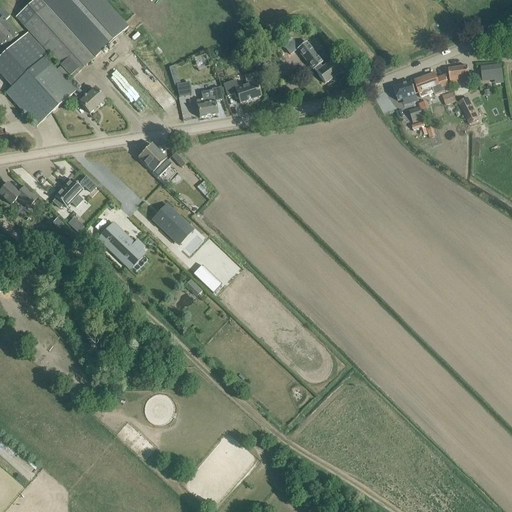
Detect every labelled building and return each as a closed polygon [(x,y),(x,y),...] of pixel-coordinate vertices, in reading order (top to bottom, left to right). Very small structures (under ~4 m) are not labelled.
[(102,0),(35,0),(16,17),(24,26),(25,25),(26,26),(72,79),(73,78),(128,29),(102,0)] [(29,33),(0,58),(0,74),(12,88),(6,93),(13,101),(37,127),(73,94),(81,102),(80,103),(90,114),(105,101),(98,93),(95,90),(86,97),(80,90),(82,88),(73,78),(72,79),(68,83),(46,59),(49,56),(29,33)] [(284,46),(291,55),(295,52),(299,47),(292,39),(284,46)] [(298,50),(313,71),(314,70),(319,77),(325,85),(342,71),(333,60),(322,68),(320,65),(322,63),(308,43),(298,50)] [(264,64),(261,69),(270,75),(273,69),(264,64)] [(502,64),(482,66),(483,81),(495,79),(503,78),(502,64)] [(175,67),(169,69),(172,77),(178,76),(175,67)] [(449,69),(451,85),(470,83),(467,67),(449,69)] [(236,81),(223,85),(224,88),(227,97),(234,95),(234,92),(236,92),(240,104),(261,97),(258,88),(256,82),(258,81),(255,73),(244,77),(247,85),(238,88),(236,81)] [(436,74),(415,82),(418,91),(419,94),(421,99),(435,94),(435,96),(450,91),(448,84),(445,76),(437,79),(436,74)] [(189,83),(177,86),(180,98),(191,96),(189,83)] [(413,83),(394,88),(397,98),(398,102),(410,98),(412,104),(418,102),(416,96),(415,92),(413,83)] [(203,101),(197,102),(198,109),(200,118),(217,115),(215,105),(215,102),(222,101),(220,88),(211,90),(211,91),(201,93),(203,101)] [(443,96),(446,106),(457,102),(453,92),(443,96)] [(458,103),(460,109),(470,124),(476,122),(479,121),(468,98),(458,103)] [(427,102),(420,104),(421,108),(422,112),(429,110),(427,102)] [(410,111),(414,124),(424,121),(422,112),(421,108),(410,111)] [(412,126),(414,130),(425,127),(424,122),(412,126)] [(428,129),(431,139),(436,137),(433,127),(428,129)] [(152,145),(138,159),(145,166),(160,179),(173,165),(159,152),(152,145)] [(172,157),(182,168),(188,163),(178,152),(172,157)] [(56,199),(53,203),(60,209),(63,205),(66,208),(72,203),(76,208),(83,201),(78,196),(83,191),(82,190),(84,187),(91,193),(97,187),(86,178),(81,184),(82,185),(79,188),(72,180),(55,198),(56,199)] [(0,195),(11,206),(17,199),(28,209),(37,199),(24,188),(19,194),(8,184),(3,189),(0,191),(0,195)] [(154,220),(153,220),(180,246),(194,232),(167,206),(167,207),(154,220)] [(74,218),(68,224),(78,234),(84,228),(74,218)] [(113,224),(99,240),(125,265),(132,258),(134,260),(142,252),(145,248),(137,241),(134,244),(113,224)] [(191,281),(186,286),(197,297),(202,291),(191,281)] [(20,474),(17,478),(22,483),(26,479),(20,474)]
